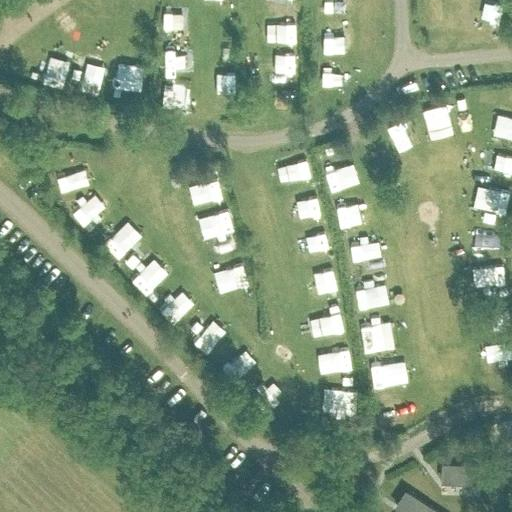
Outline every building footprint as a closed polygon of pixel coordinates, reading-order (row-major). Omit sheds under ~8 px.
[(350,20),(325,24),(328,43),(353,39),(350,20)] [(286,47),(305,45),(303,24),(284,26),(286,47)] [(167,52),(167,75),(200,76),(200,52),(167,52)] [(119,90),(138,94),(145,66),(126,62),(119,90)] [(353,70),(335,71),(336,86),(354,86),(353,70)] [(244,88),(216,89),(218,113),(245,112),(244,88)] [(434,110),(442,134),(457,130),(449,105),(434,110)] [(511,134),(511,114),(502,114),(501,134),(511,134)] [(398,143),(418,138),(412,116),(393,120),(398,143)] [(497,154),(494,174),(509,176),(511,155),(497,154)] [(294,163),(298,182),(319,178),(315,158),(294,163)] [(96,184),(91,163),(58,172),(63,193),(96,184)] [(336,193),(358,190),(354,169),(333,173),(336,193)] [(297,199),(304,220),(330,212),(323,191),(297,199)] [(488,196),(499,224),(511,219),(500,191),(488,196)] [(95,234),(118,214),(102,195),(79,215),(95,234)] [(349,231),(377,230),(376,209),(348,211),(349,231)] [(237,217),(217,222),(223,246),(242,241),(237,217)] [(116,235),(130,250),(144,237),(130,222),(116,235)] [(507,229),(478,229),(478,249),(495,249),(495,246),(507,246),(507,229)] [(332,231),(311,232),(312,256),(333,255),(332,231)] [(122,260),(130,253),(114,236),(106,244),(122,260)] [(159,284),(173,273),(159,255),(145,266),(159,284)] [(252,265),(233,269),(238,294),(257,290),(252,265)] [(142,268),(134,278),(153,293),(161,284),(142,268)] [(339,271),(320,274),(323,299),(342,296),(339,271)] [(364,308),(384,307),(383,286),(364,287),(364,308)] [(334,313),(340,338),(352,335),(345,310),(334,313)] [(335,316),(319,317),(321,335),(336,334),(335,316)] [(396,323),(366,327),(370,352),(400,348),(396,323)] [(511,343),(493,344),(494,364),(511,362),(511,343)] [(279,399),(290,387),(275,373),(264,385),(279,399)] [(269,393),(261,400),(271,411),(280,404),(269,393)] [(394,400),(396,425),(415,423),(413,399),(394,400)] [(394,403),(382,402),(381,425),(393,426),(394,403)] [(462,474),(502,473),(501,454),(461,456),(462,474)]
